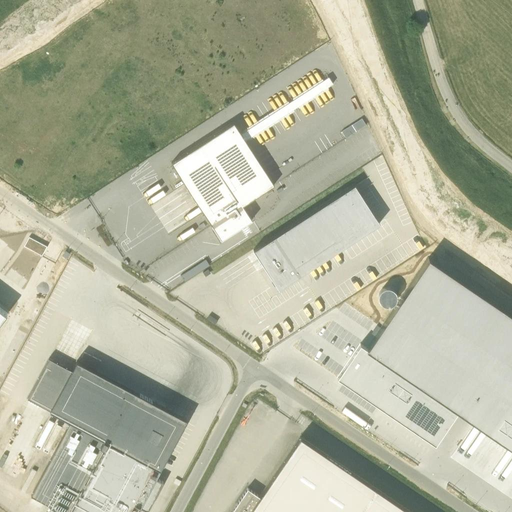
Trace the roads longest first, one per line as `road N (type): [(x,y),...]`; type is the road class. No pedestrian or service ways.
road 1 (unclassified): [(253,368),(0,193)]
road 2 (unclassified): [(466,511),(253,368)]
road 3 (tertiary): [(511,166),(452,107),(416,0)]
road 4 (unclassified): [(176,511),(253,368)]
